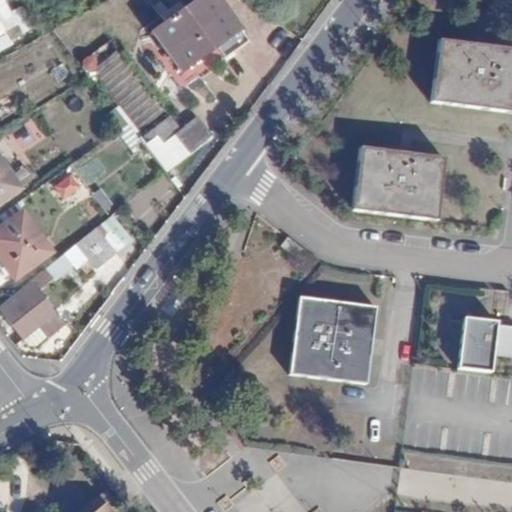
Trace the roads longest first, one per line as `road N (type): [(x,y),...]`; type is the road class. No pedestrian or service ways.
road 1 (residential): [(241,160),(331,249),(511,266)]
road 2 (residential): [(76,381),(241,160)]
road 3 (residential): [(241,160),(362,0)]
road 4 (residential): [(177,511),(76,381)]
